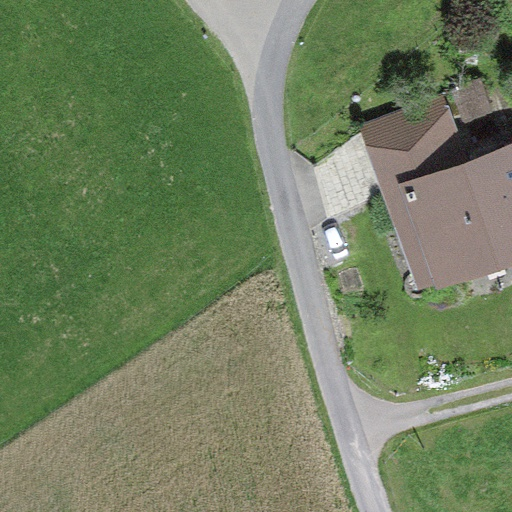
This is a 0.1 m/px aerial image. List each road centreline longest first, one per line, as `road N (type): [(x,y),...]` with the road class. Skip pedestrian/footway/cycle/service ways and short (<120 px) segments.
road 1 (unclassified): [(276,58),(274,156),(374,511)]
road 2 (track): [(347,434),(511,392)]
